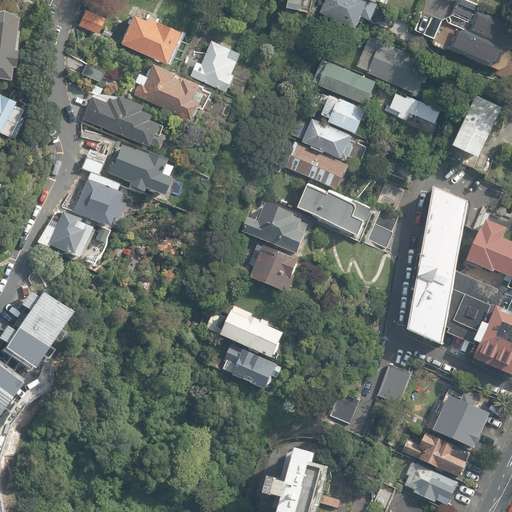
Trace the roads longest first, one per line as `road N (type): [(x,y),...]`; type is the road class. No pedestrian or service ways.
road 1 (residential): [(73,0),(51,109),(65,126),(68,164),(18,266)]
road 2 (residential): [(418,190),(390,331)]
road 3 (residential): [(390,331),(511,387)]
